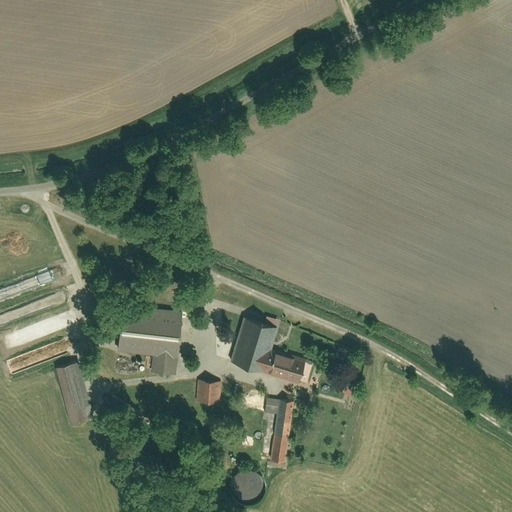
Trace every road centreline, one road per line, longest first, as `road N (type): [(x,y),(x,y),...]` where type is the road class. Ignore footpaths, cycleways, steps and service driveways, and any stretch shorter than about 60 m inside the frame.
road 1 (residential): [(30,195),(167,147),(423,0)]
road 2 (track): [(156,254),(292,307),(421,371),(511,429)]
road 3 (residential): [(30,195),(156,254)]
